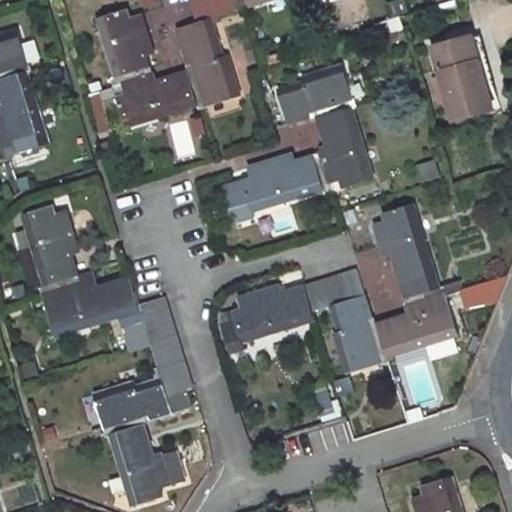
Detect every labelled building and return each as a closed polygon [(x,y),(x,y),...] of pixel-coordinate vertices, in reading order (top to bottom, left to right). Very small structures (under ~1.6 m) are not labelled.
[(247,0),(188,0),(196,25),(213,20),(250,10),(247,0)] [(247,0),(250,10),(266,5),(264,0),(247,0)] [(149,67),(146,50),(152,49),(142,14),(132,17),(130,11),(99,20),(104,36),(110,34),(113,48),(108,49),(116,75),(112,76),(115,88),(121,86),(135,82),(131,72),(149,67)] [(213,20),(196,25),(177,30),(186,65),(191,63),(193,70),(187,72),(198,107),(199,112),(209,109),(207,101),(223,97),(224,104),(242,99),(230,56),(224,58),(213,20)] [(0,80),(29,72),(33,71),(29,61),(24,63),(19,48),(25,46),(20,30),(0,35),(0,80)] [(482,65),(474,35),(435,46),(457,119),(494,108),(486,81),(493,79),(489,62),(482,65)] [(131,72),(135,82),(121,86),(123,95),(117,96),(126,129),(142,125),(140,116),(156,112),(158,119),(198,107),(187,72),(151,83),(149,78),(157,76),(153,65),(149,67),(131,72)] [(318,120),(354,109),(359,108),(355,97),(349,98),(344,84),(350,81),(345,65),(301,78),(303,84),(279,92),(289,125),(313,119),(312,114),(316,113),(318,120)] [(0,137),(4,137),(7,148),(16,145),(18,155),(51,146),(46,129),(39,130),(35,115),(42,114),(29,72),(0,80),(0,105),(3,117),(0,118),(0,137)] [(312,155),(313,159),(319,177),(329,174),(333,188),(341,185),(343,191),(377,181),(372,166),(366,170),(361,154),(367,151),(354,109),(318,120),(329,157),(324,158),(322,152),(312,155)] [(196,115),(167,125),(178,160),(208,150),(196,115)] [(0,159),(10,157),(7,148),(4,137),(0,137),(0,159)] [(248,169),(251,180),(243,182),(245,189),(225,195),(235,224),(254,217),(254,213),(268,208),(267,203),(281,198),(283,204),(323,191),(325,198),(335,195),(333,188),(329,174),(319,177),(313,159),(288,167),(286,158),(248,169)] [(414,166),(419,180),(437,174),(433,160),(414,166)] [(245,189),(243,182),(223,188),(225,195),(245,189)] [(217,199),(213,185),(203,188),(207,202),(217,199)] [(422,294),(424,304),(440,299),(448,297),(444,285),(439,287),(424,237),(420,238),(415,224),(420,223),(415,205),(382,215),(384,224),(376,226),(384,252),(389,250),(404,299),(422,294)] [(42,297),(48,295),(61,292),(59,280),(79,275),(72,250),(77,248),(66,210),(56,213),(54,206),(21,215),(27,232),(33,230),(38,245),(30,247),(42,285),(39,286),(42,297)] [(358,269),(304,286),(313,314),(330,308),(367,297),(358,269)] [(72,332),(70,325),(82,322),(84,328),(141,311),(138,302),(131,277),(79,293),(78,287),(86,284),(83,273),(79,275),(59,280),(61,292),(48,295),(50,301),(43,304),(54,337),(72,332)] [(273,335),(316,322),(313,314),(304,286),(276,295),(273,289),(237,300),(240,310),(232,312),(235,322),(221,326),(230,357),(245,353),(243,345),(259,340),(257,332),(271,329),(273,335)] [(404,299),(400,300),(403,311),(411,309),(413,315),(377,325),(388,360),(428,348),(426,340),(440,335),(442,344),(460,339),(450,306),(442,308),(440,299),(424,304),(422,294),(404,299)] [(145,323),(151,346),(161,379),(166,394),(193,387),(166,295),(138,302),(141,311),(145,323)] [(374,321),(367,297),(330,308),(338,333),(334,334),(348,377),(363,372),(361,366),(376,360),(379,368),(390,364),(388,360),(377,325),(370,328),(368,323),(374,321)] [(141,311),(122,317),(125,329),(145,323),(141,311)] [(145,323),(125,329),(132,351),(151,346),(145,323)] [(172,414),(166,394),(161,379),(135,386),(134,381),(92,394),(97,410),(102,409),(107,425),(122,421),(125,430),(146,424),(144,418),(147,417),(149,421),(172,414)] [(322,417),(334,412),(324,388),(312,393),(322,417)] [(156,461),(149,436),(146,424),(125,430),(122,421),(107,425),(103,426),(106,437),(110,436),(121,475),(127,474),(131,490),(125,492),(129,508),(163,497),(160,490),(171,487),(163,459),(156,461)] [(411,498),(415,511),(463,511),(462,506),(453,508),(449,493),(457,490),(452,475),(418,485),(421,494),(411,498)]
